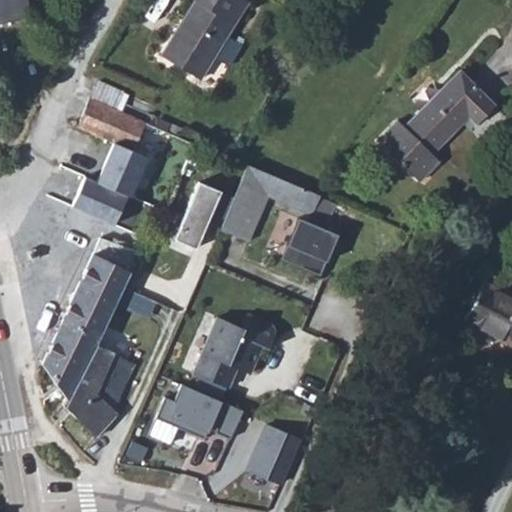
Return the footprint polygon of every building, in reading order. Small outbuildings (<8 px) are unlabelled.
[(23,0),(4,0),(8,17),(26,14),(23,0)] [(179,40),(172,35),(160,55),(199,78),(245,3),(240,0),(189,0),(192,2),(199,6),(179,40)] [(227,63),(243,39),(233,32),(217,56),(227,63)] [(472,115),(480,123),(499,103),(464,69),(409,126),(436,152),(472,115)] [(129,149),(155,105),(94,79),(73,125),(108,140),(129,149)] [(164,208),(182,169),(129,149),(116,187),(164,208)] [(324,190),(254,162),(241,194),(232,217),(228,225),(256,236),(274,191),(316,209),(324,190)] [(218,211),(227,188),(206,179),(182,237),(204,246),(218,211)] [(149,247),(164,208),(116,187),(101,226),(149,247)] [(241,194),(227,188),(218,211),(232,217),(241,194)] [(334,236),(281,213),(263,253),(317,276),(334,236)] [(113,299),(131,261),(76,234),(61,265),(83,276),(79,283),(113,299)] [(511,293),(489,282),(470,323),(511,343),(511,293)] [(85,356),(90,345),(113,299),(79,283),(51,340),(85,356)] [(261,337),(216,317),(192,371),(239,390),(261,337)] [(39,368),(64,401),(85,356),(51,340),(39,368)] [(64,401),(61,408),(95,439),(112,418),(107,414),(126,368),(90,345),(85,356),(64,401)] [(216,400),(182,386),(174,404),(165,401),(150,438),(189,454),(195,439),(201,438),(216,400)] [(267,476),(286,430),(266,422),(247,468),(267,476)] [(298,436),(286,430),(267,476),(279,481),(298,436)]
